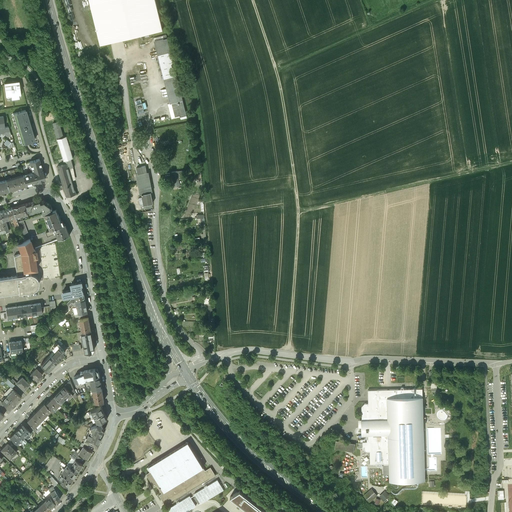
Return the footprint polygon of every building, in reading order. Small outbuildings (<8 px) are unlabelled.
[(155,0),(88,0),(100,44),(162,29),(155,0)] [(163,38),(154,40),(158,54),(170,51),(167,38),(163,39),(163,38)] [(170,51),(158,54),(164,79),(176,75),(170,51)] [(176,75),(164,79),(170,103),(171,103),(182,100),(176,75)] [(6,98),(8,98),(16,97),(21,96),(19,81),(4,83),(6,98)] [(141,99),(135,101),(138,113),(145,111),(144,108),(147,107),(145,101),(142,102),(141,99)] [(182,100),(171,103),(175,116),(180,115),(180,116),(186,115),(182,100)] [(34,140),(25,110),(13,113),(13,114),(12,114),(16,129),(17,128),(19,133),(17,133),(20,144),(22,143),(22,144),(34,140)] [(3,116),(0,116),(0,133),(5,132),(5,135),(7,136),(11,136),(8,126),(4,127),(3,116)] [(73,157),(66,136),(63,137),(58,121),(53,123),(65,163),(57,166),(62,181),(61,181),(62,186),(63,186),(66,196),(76,194),(73,184),(74,184),(72,179),(75,176),(73,167),(70,158),(73,157)] [(39,159),(29,161),(32,172),(23,175),(25,185),(44,179),(45,179),(42,169),(39,159)] [(146,165),(136,167),(138,174),(136,174),(140,194),(142,194),(151,192),(152,191),(148,172),(147,172),(146,165)] [(177,171),(171,172),(174,186),(180,185),(177,171)] [(23,175),(6,180),(9,190),(25,185),(23,175)] [(6,180),(0,181),(0,192),(9,190),(6,180)] [(151,192),(142,194),(144,204),(153,203),(151,192)] [(39,199),(24,204),(26,210),(28,209),(28,212),(42,209),(42,210),(44,210),(45,213),(53,210),(51,205),(46,202),(45,202),(44,200),(40,201),(39,199)] [(24,204),(12,208),(14,216),(15,216),(27,213),(26,210),(24,204)] [(12,207),(8,208),(8,209),(5,209),(8,219),(12,217),(12,219),(15,226),(18,225),(17,222),(15,216),(14,216),(12,208),(12,207)] [(45,213),(44,213),(50,230),(64,224),(62,220),(61,221),(56,209),(53,210),(45,213)] [(23,220),(17,222),(18,225),(19,226),(24,240),(29,238),(30,238),(23,220)] [(50,230),(46,232),(48,235),(54,233),(55,232),(54,232),(56,231),(59,239),(69,235),(65,224),(64,224),(50,230)] [(24,240),(17,243),(21,253),(14,256),(16,271),(17,276),(16,276),(16,275),(8,277),(8,276),(0,277),(0,292),(18,290),(18,292),(31,290),(34,289),(36,287),(38,283),(38,280),(37,277),(34,274),(31,273),(28,273),(27,270),(36,269),(35,256),(36,256),(35,249),(34,249),(30,238),(29,238),(24,240)] [(81,282),(71,284),(73,290),(72,290),(71,289),(63,291),(64,297),(84,293),(84,292),(82,283),(82,282),(81,282)] [(210,292),(200,292),(200,298),(206,298),(207,302),(211,302),(210,292)] [(84,293),(75,295),(76,299),(73,298),(71,299),(72,302),(85,299),(84,293)] [(85,299),(72,302),(70,304),(70,305),(76,303),(77,307),(86,305),(85,299)] [(86,305),(77,307),(78,313),(78,314),(82,313),(87,312),(86,305)] [(88,317),(80,319),(82,332),(91,330),(88,317)] [(91,330),(82,332),(86,352),(93,351),(94,348),(91,330)] [(58,346),(49,355),(56,361),(65,352),(58,346)] [(56,361),(49,355),(41,365),(47,371),(56,361)] [(42,375),(36,368),(30,374),(37,380),(42,375)] [(81,374),(75,376),(79,386),(91,381),(90,377),(99,376),(98,369),(81,372),(81,374)] [(99,376),(90,377),(91,381),(93,390),(102,388),(99,376)] [(25,379),(24,380),(21,378),(16,382),(24,389),(29,384),(25,379)] [(70,380),(64,386),(70,392),(73,395),(75,392),(70,380)] [(64,386),(63,385),(58,391),(65,398),(65,397),(67,400),(73,395),(70,392),(64,386)] [(401,389),(368,390),(368,403),(364,404),(361,407),(362,420),(361,420),(362,435),(366,435),(367,442),(362,442),(363,449),(366,452),(370,452),(370,464),(376,464),(377,467),(382,467),(382,464),(384,464),(384,465),(389,465),(389,481),(401,481),(413,481),(425,480),(422,388),(403,389),(403,387),(401,387),(401,389)] [(102,388),(93,390),(95,402),(104,401),(102,388)] [(21,397),(13,389),(7,396),(15,403),(21,397)] [(53,396),(60,402),(65,398),(58,391),(53,396)] [(15,403),(7,396),(1,401),(4,404),(9,409),(15,403)] [(60,402),(53,396),(49,400),(56,406),(60,402)] [(56,406),(49,400),(45,404),(50,409),(52,411),(56,406)] [(45,404),(44,403),(40,407),(46,414),(46,413),(50,409),(45,404)] [(101,405),(88,411),(90,414),(93,413),(95,416),(104,412),(101,405)] [(46,414),(40,407),(35,412),(42,418),(45,421),(49,416),(46,413),(46,414)] [(42,418),(35,412),(31,416),(38,422),(42,418)] [(104,412),(95,416),(96,420),(94,422),(95,424),(101,421),(107,418),(104,412)] [(38,422),(31,416),(27,420),(34,426),(38,422)] [(82,417),(75,420),(78,425),(84,422),(82,417)] [(95,424),(91,427),(92,428),(90,431),(87,437),(86,441),(86,442),(89,443),(89,442),(95,445),(94,445),(97,447),(98,445),(99,444),(100,442),(100,440),(102,436),(103,433),(102,433),(104,428),(102,425),(103,425),(101,421),(95,424)] [(26,427),(22,424),(16,431),(23,437),(24,436),(24,437),(29,434),(31,432),(27,429),(28,429),(28,428),(26,427)] [(88,428),(80,424),(73,439),(82,442),(85,444),(86,442),(86,441),(87,437),(90,431),(92,428),(91,427),(88,428)] [(23,437),(16,431),(10,437),(17,444),(23,437)] [(188,442),(147,467),(150,472),(146,474),(154,487),(156,485),(161,493),(159,495),(165,505),(209,478),(209,479),(215,475),(210,467),(205,470),(188,442)] [(354,444),(337,442),(335,448),(353,451),(354,444)] [(15,450),(10,445),(9,445),(7,443),(1,450),(9,457),(11,455),(12,455),(15,452),(14,452),(15,450)] [(87,448),(84,446),(82,450),(81,449),(79,453),(88,458),(92,451),(87,448)] [(52,454),(43,468),(48,472),(57,458),(52,454)] [(83,464),(76,459),(71,467),(78,472),(83,464)] [(68,465),(66,467),(60,475),(61,475),(59,478),(62,481),(65,484),(68,487),(78,472),(71,467),(68,465)] [(58,483),(52,476),(49,478),(54,486),(58,483)] [(217,480),(194,493),(201,504),(224,490),(217,480)] [(60,499),(53,488),(49,490),(56,503),(60,499)] [(266,511),(240,490),(230,497),(249,511),(266,511)] [(371,490),(364,496),(370,502),(376,496),(371,490)] [(385,492),(380,497),(384,500),(388,496),(385,492)] [(52,500),(49,496),(44,501),(45,502),(50,508),(55,504),(52,501),(52,500)] [(189,496),(167,510),(167,511),(186,511),(196,506),(189,496)] [(395,506),(398,501),(393,498),(389,503),(395,506)] [(40,507),(43,511),(45,511),(50,508),(45,502),(40,507)]
